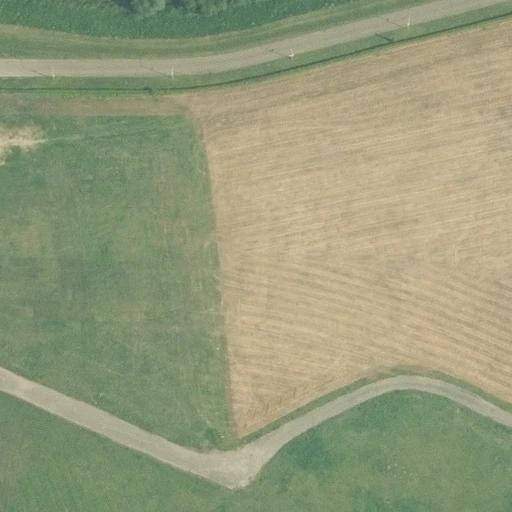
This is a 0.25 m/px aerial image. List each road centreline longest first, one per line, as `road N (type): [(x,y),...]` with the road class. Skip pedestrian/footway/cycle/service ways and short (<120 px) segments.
road 1 (track): [(511,420),(429,385),(392,383),(256,450),(195,462),(0,377)]
road 2 (unclassified): [(0,68),(249,57),(474,0)]
